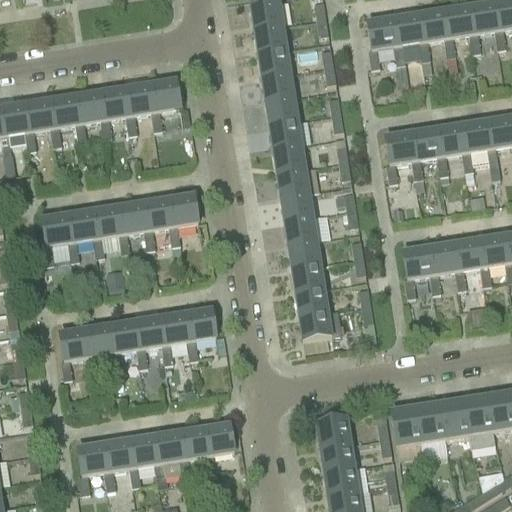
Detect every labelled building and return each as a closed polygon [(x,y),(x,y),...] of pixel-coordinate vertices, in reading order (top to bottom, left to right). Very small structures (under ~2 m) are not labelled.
[(300,0),(288,2),(289,11),(306,9),(305,0),(300,0)] [(511,9),(493,12),(497,39),(495,39),(498,58),(506,56),(503,38),(511,36),(511,9)] [(268,11),(249,14),(249,16),(250,16),(254,39),(281,34),(278,10),(268,11)] [(313,12),(316,29),(325,27),(322,10),(313,12)] [(493,12),(468,16),(472,43),(469,43),(472,62),(481,60),(478,42),(495,39),(497,39),(493,12)] [(468,16),(443,20),(447,47),(444,47),(447,66),(455,64),(453,46),(469,43),(472,43),(468,16)] [(443,20),(418,24),(422,51),(419,51),(422,70),(430,68),(428,50),(444,47),(447,47),(443,20)] [(418,24),(393,28),(397,54),(393,55),(396,74),(404,73),(406,72),(403,54),(419,51),(422,51),(418,24)] [(325,27),(316,29),(318,45),(328,44),(325,27)] [(397,54),(393,28),(367,32),(371,58),(368,59),(371,78),(380,76),(377,58),(393,55),(397,54)] [(254,39),(252,39),(252,40),(254,39),(258,62),(285,58),(281,34),(254,39)] [(258,62),(256,63),(256,64),(258,63),(262,86),(289,82),(285,58),(258,62)] [(321,59),(323,77),(333,75),(330,58),(321,59)] [(455,64),(447,66),(449,81),(458,78),(455,64)] [(396,74),(395,74),(397,87),(406,86),(404,73),(396,74)] [(333,75),(323,77),(326,93),(335,92),(333,75)] [(262,86),(260,87),(260,88),(262,87),(265,110),(293,106),(289,82),(262,86)] [(175,90),(148,94),(152,121),(149,121),(152,140),(161,138),(158,120),(179,117),(175,90)] [(148,94),(123,98),(127,125),(124,125),(127,144),(136,142),(133,124),(149,121),(152,121),(148,94)] [(123,98),(98,102),(102,129),(99,129),(102,148),(111,146),(108,128),(124,125),(127,125),(123,98)] [(98,102),(73,106),(77,133),(74,133),(77,152),(86,150),(83,132),(99,129),(102,129),(98,102)] [(73,106),(48,110),(52,137),(49,137),(52,155),(60,154),(57,136),(74,133),(77,133),(73,106)] [(265,110),(264,110),(264,111),(265,111),(268,131),(269,134),(296,130),(293,106),(265,110)] [(328,107),(331,124),(340,123),(338,106),(328,107)] [(48,110),(22,114),(27,141),(24,141),(25,151),(26,159),(35,158),(32,140),(49,137),(52,137),(48,110)] [(22,114),(0,117),(0,132),(2,145),(0,145),(0,152),(2,164),(10,162),(9,154),(25,151),(24,141),(27,141),(22,114)] [(340,123),(331,124),(333,141),(343,139),(340,123)] [(511,144),(509,127),(484,131),(488,158),(486,158),(488,170),(489,176),(497,175),(494,157),(511,154),(511,153),(511,144)] [(269,134),(267,134),(268,135),(269,135),(272,157),(273,158),(300,154),(296,130),(269,134)] [(484,131),(458,135),(463,162),(460,162),(463,180),(472,179),(471,173),(488,170),(486,158),(488,158),(484,131)] [(458,135),(433,139),(437,166),(435,166),(438,184),(447,183),(444,165),(460,162),(463,162),(458,135)] [(433,139),(408,143),(412,170),(410,170),(413,188),(421,187),(419,169),(435,166),(437,166),(433,139)] [(389,172),(385,173),(388,192),(397,191),(394,172),(410,170),(412,170),(408,143),(385,147),(389,172)] [(273,158),(271,158),(271,159),(273,159),(276,181),(276,182),(304,178),(300,154),(273,158)] [(345,154),(335,155),(338,172),(347,170),(345,155),(345,154)] [(348,171),(339,172),(341,189),(350,187),(348,171)] [(499,187),(497,175),(489,176),(491,188),(499,187)] [(276,182),(275,182),(275,183),(277,183),(280,206),(308,202),(318,200),(314,176),(304,178),(276,182)] [(471,180),(464,181),(465,190),(472,189),(471,180)] [(421,187),(413,188),(415,199),(423,198),(421,187)] [(352,201),(334,204),(336,214),(344,212),(345,219),(355,218),(352,202),(352,201)] [(280,206),(279,206),(279,207),(280,207),(284,230),(311,226),(308,202),(280,206)] [(469,205),(470,217),(485,216),(483,203),(469,205)] [(172,236),(167,237),(170,254),(179,253),(176,236),(178,235),(198,232),(193,206),(168,210),(172,236)] [(147,240),(142,241),(145,258),(154,257),(151,240),(153,239),(167,237),(172,236),(168,210),(142,214),(147,240)] [(122,244),(117,245),(120,262),(129,261),(126,244),(128,243),(142,241),(147,240),(142,214),(117,218),(122,244)] [(401,216),(391,218),(393,229),(403,227),(401,216)] [(96,248),(92,249),(94,266),(103,265),(100,248),(102,247),(117,245),(122,244),(117,218),(92,222),(96,248)] [(356,219),(346,220),(349,236),(358,235),(356,219)] [(71,252),(66,253),(69,270),(78,269),(75,252),(77,251),(92,249),(96,248),(92,222),(67,226),(71,252)] [(42,257),(41,257),(44,274),(53,273),(50,255),(51,255),(66,253),(71,252),(67,226),(41,230),(46,256),(42,257)] [(284,230),(282,230),(282,231),(284,231),(288,252),(288,254),(315,249),(311,226),(284,230)] [(511,243),(502,245),(506,272),(504,272),(507,291),(511,289),(511,243)] [(502,245),(477,249),(481,276),(478,276),(481,294),(490,293),(487,275),(504,272),(506,272),(502,245)] [(288,254),(286,254),(286,255),(288,255),(291,276),(291,278),(319,273),(315,249),(288,254)] [(360,249),(350,250),(353,267),(362,266),(360,250),(360,249)] [(463,252),(451,253),(455,280),(453,280),(456,299),(465,297),(462,279),(478,276),(481,276),(477,249),(463,252)] [(451,253),(426,257),(430,284),(428,284),(431,303),(440,301),(437,283),(453,280),(455,280),(451,253)] [(403,261),(402,261),(406,287),(403,288),(406,307),(414,305),(411,287),(428,284),(430,284),(426,257),(403,261)] [(362,266),(353,267),(355,284),(365,282),(362,266)] [(7,272),(0,272),(0,286),(1,290),(10,289),(7,272)] [(291,278),(290,278),(290,279),(292,279),(295,301),(295,302),(323,297),(319,273),(291,278)] [(295,302),(293,302),(294,303),(295,303),(299,325),(297,325),(297,326),(326,321),(323,297),(295,302)] [(367,297),(358,298),(360,315),(370,313),(367,297)] [(3,305),(5,321),(15,319),(13,303),(3,305)] [(370,313),(360,315),(363,332),(372,330),(370,313)] [(211,318),(184,323),(188,350),(185,350),(188,369),(197,367),(194,349),(215,345),(211,320),(211,318)] [(15,319),(5,321),(8,338),(18,337),(15,319)] [(326,321),(297,326),(298,326),(299,326),(303,348),(301,349),(301,350),(302,350),(336,345),(340,344),(336,320),(326,321)] [(184,323),(159,327),(163,354),(160,354),(163,372),(172,371),(169,353),(185,350),(188,350),(184,323)] [(159,327),(134,331),(138,358),(135,358),(138,376),(147,375),(144,357),(160,354),(163,354),(159,327)] [(134,331),(108,335),(112,362),(109,362),(112,380),(121,379),(119,361),(135,358),(138,358),(134,331)] [(108,335),(83,339),(88,366),(85,366),(87,384),(96,383),(93,365),(109,362),(112,362),(108,335)] [(83,339),(59,343),(59,344),(63,369),(59,369),(62,388),(71,387),(68,369),(85,366),(88,366),(83,339)] [(222,344),(215,345),(215,347),(218,360),(225,359),(222,344)] [(10,352),(13,368),(23,367),(20,351),(10,352)] [(23,367),(13,368),(16,386),(25,384),(23,367)] [(176,400),(177,409),(195,407),(193,397),(176,400)] [(18,400),(20,416),(30,415),(28,399),(18,400)] [(511,411),(511,402),(487,406),(492,440),(511,436),(511,411)] [(487,406),(463,410),(463,412),(468,443),(470,457),(494,453),(492,440),(487,406)] [(463,410),(439,413),(444,447),(468,443),(463,410)] [(439,413),(415,417),(421,451),(444,447),(439,413)] [(30,415),(20,416),(23,434),(33,432),(30,415)] [(415,417),(391,421),(394,440),(396,455),(398,470),(423,466),(421,451),(415,417)] [(318,457),(349,452),(345,428),(314,433),(314,434),(316,434),(319,457),(318,457)] [(385,429),(375,431),(378,448),(388,446),(385,429)] [(229,433),(202,438),(207,465),(203,465),(206,483),(215,482),(212,464),(233,460),(233,458),(231,446),(229,435),(229,433)] [(202,438),(177,441),(182,469),(178,469),(180,481),(181,487),(190,486),(187,468),(203,465),(207,465),(202,438)] [(177,441),(152,445),(156,472),(153,473),(156,491),(165,490),(164,484),(180,481),(178,469),(182,469),(177,441)] [(238,444),(231,446),(233,458),(240,457),(238,444)] [(152,445),(127,449),(131,476),(128,477),(130,495),(139,494),(137,476),(153,473),(156,472),(152,445)] [(388,446),(378,448),(381,464),(390,463),(388,446)] [(25,448),(28,464),(37,462),(35,447),(25,448)] [(127,449),(102,453),(106,480),(103,481),(105,499),(114,498),(112,479),(128,477),(131,476),(127,449)] [(322,481),(352,477),(349,452),(318,457),(318,458),(320,458),(323,480),(322,481)] [(102,453),(76,457),(81,484),(77,484),(80,503),(89,502),(86,483),(103,481),(106,480),(102,453)] [(37,462),(28,464),(30,482),(40,480),(37,462)] [(325,504),(325,505),(356,501),(352,477),(322,481),(322,482),(323,482),(327,504),(325,504)] [(393,477),(383,479),(385,495),(395,494),(393,477)] [(493,480),(478,483),(481,499),(486,507),(501,498),(496,490),(493,480)] [(395,494),(385,495),(388,511),(398,510),(395,494)] [(33,496),(35,511),(45,510),(42,495),(33,496)] [(481,499),(466,508),(468,511),(478,511),(486,507),(481,499)] [(357,511),(356,501),(325,505),(326,506),(327,506),(328,511),(357,511)] [(507,511),(508,511),(503,503),(488,511),(507,511)]
